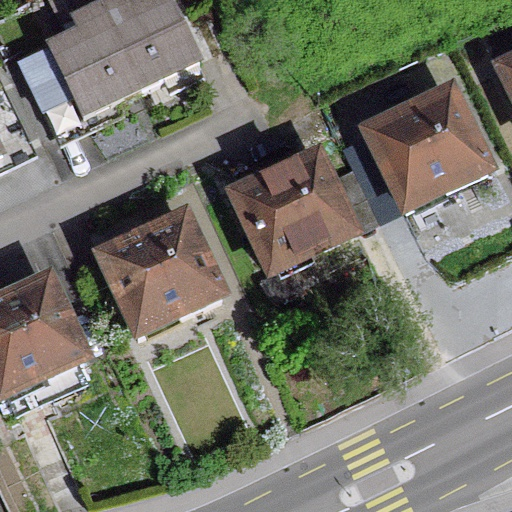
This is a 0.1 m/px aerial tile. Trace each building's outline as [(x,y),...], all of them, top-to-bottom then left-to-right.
[(77,27),(47,40),(82,118),(140,91),(99,0),(71,12),(77,27)] [(99,0),(140,91),(203,59),(173,0),(99,0)] [(511,72),(497,79),(511,110),(511,72)] [(446,104),(364,143),(401,220),(483,181),(446,104)] [(313,168),(231,206),(267,283),(319,259),(349,245),(313,168)] [(180,228),(97,266),(133,345),(182,323),(217,307),(180,228)] [(0,405),(41,387),(49,405),(81,390),(73,372),(79,369),(43,290),(0,309),(0,405)]
